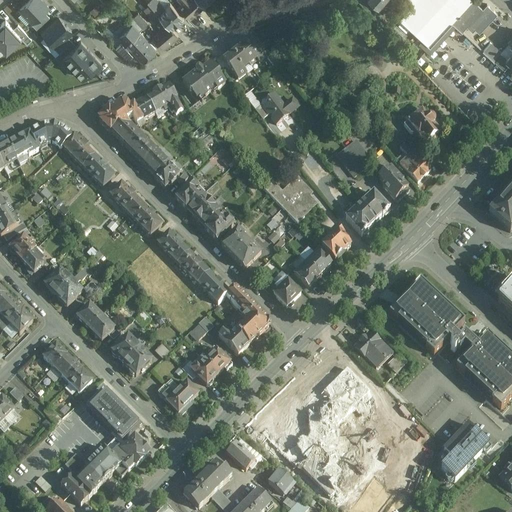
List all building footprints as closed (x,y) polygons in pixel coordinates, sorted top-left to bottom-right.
[(41,0),(30,0),(20,10),(32,23),(48,8),(41,0)] [(168,8),(165,10),(158,3),(158,2),(156,0),(150,0),(148,3),(153,8),(158,15),(167,25),(170,28),(183,16),(170,2),(166,6),(168,8)] [(197,0),(178,0),(182,4),(180,7),(179,7),(190,19),(190,18),(203,7),(204,7),(197,0)] [(358,0),(367,8),(372,4),(367,0),(358,0)] [(367,0),(372,4),(378,9),(385,0),(367,0)] [(471,0),(409,0),(414,4),(400,20),(430,48),(437,39),(452,23),(473,1),(471,0)] [(482,10),(473,1),(452,23),(462,32),(467,27),(473,33),(475,30),(479,34),(497,15),(487,5),(482,10)] [(148,24),(138,14),(133,19),(136,22),(143,29),(148,24)] [(167,25),(158,15),(156,17),(153,19),(159,25),(160,25),(163,28),(167,25)] [(59,19),(43,34),(56,48),(72,33),(59,19)] [(22,39),(5,21),(0,25),(0,47),(6,53),(22,39)] [(143,29),(136,22),(131,26),(138,33),(139,32),(143,29)] [(178,36),(170,28),(167,25),(163,28),(154,36),(164,48),(178,36)] [(138,33),(131,26),(119,37),(143,63),(144,62),(156,51),(139,32),(138,33)] [(511,37),(508,42),(511,45),(511,52),(506,59),(502,55),(501,55),(495,61),(505,70),(510,64),(511,65),(511,68),(508,73),(511,76),(511,37)] [(266,58),(251,39),(237,50),(252,68),(250,65),(256,60),(259,63),(266,58)] [(81,42),(63,58),(82,78),(90,71),(92,73),(102,65),(81,42)] [(503,55),(490,43),(483,51),(495,61),(501,55),(502,55),(503,55)] [(127,61),(132,56),(121,44),(116,48),(127,61)] [(223,61),(227,66),(238,80),(247,74),(242,68),(248,64),(251,69),(252,68),(237,50),(223,61)] [(280,65),(272,55),(267,59),(275,69),(280,65)] [(223,61),(221,57),(215,61),(222,70),(227,66),(223,61)] [(210,64),(202,71),(200,69),(198,69),(195,71),(195,73),(182,84),(191,95),(194,93),(199,100),(203,96),(204,98),(212,93),(211,92),(215,89),(217,92),(225,86),(218,77),(219,76),(210,64)] [(372,66),(361,75),(371,89),(382,80),(372,66)] [(168,87),(161,91),(165,99),(166,98),(173,94),(168,87)] [(161,91),(146,100),(155,115),(163,111),(164,113),(167,112),(165,109),(168,108),(170,106),(166,98),(165,99),(161,91)] [(247,96),(254,110),(260,107),(252,93),(247,96)] [(183,112),(173,94),(166,98),(170,106),(168,108),(172,115),(174,113),(176,117),(183,112)] [(275,96),(269,101),(268,106),(264,110),(268,116),(272,117),(271,120),(276,126),(283,121),(283,119),(289,115),(283,107),(275,96)] [(146,100),(134,107),(134,106),(130,108),(128,106),(125,104),(121,104),(110,111),(108,110),(97,121),(100,123),(99,124),(110,135),(111,134),(119,143),(123,148),(124,147),(141,165),(141,166),(145,170),(146,170),(154,178),(153,179),(154,180),(167,166),(127,124),(133,120),(136,125),(136,126),(137,126),(155,115),(146,100)] [(298,108),(292,100),(283,107),(289,115),(298,108)] [(264,110),(261,107),(255,112),(262,121),(268,116),(264,110)] [(426,118),(422,112),(403,126),(414,140),(418,137),(425,146),(430,142),(434,143),(437,141),(436,137),(444,131),(437,122),(435,122),(434,120),(433,118),(432,117),(430,117),(428,117),(426,118)] [(51,126),(47,127),(42,128),(29,135),(36,148),(41,145),(43,147),(48,144),(52,148),(53,148),(68,133),(64,130),(60,128),(55,127),(51,126)] [(68,133),(58,143),(63,148),(73,138),(68,133)] [(29,135),(8,146),(16,162),(28,155),(29,157),(38,152),(36,148),(29,135)] [(102,166),(86,150),(87,149),(83,145),(82,146),(74,138),(73,138),(63,148),(62,149),(103,190),(114,179),(106,170),(107,170),(103,166),(102,166)] [(369,160),(355,143),(346,150),(360,168),(369,160)] [(430,172),(404,145),(399,150),(408,158),(399,167),(417,185),(430,172)] [(8,146),(0,150),(0,162),(4,170),(10,167),(12,169),(18,165),(16,162),(8,146)] [(360,168),(346,150),(337,157),(355,180),(363,173),(360,168)] [(228,167),(233,162),(228,157),(223,161),(228,167)] [(369,160),(360,168),(363,173),(373,166),(369,160)] [(178,176),(167,166),(154,180),(164,190),(169,186),(171,188),(176,183),(175,183),(174,181),(178,176)] [(403,182),(390,168),(378,180),(384,186),(382,188),(397,204),(409,192),(401,184),(403,182)] [(184,174),(175,183),(176,183),(180,187),(188,178),(184,174)] [(296,179),(280,194),(272,186),(265,193),(297,225),(304,219),(302,217),(315,204),(307,196),(310,193),(296,179)] [(72,180),(66,186),(70,189),(76,184),(72,180)] [(191,184),(174,200),(186,213),(189,210),(189,209),(202,196),(202,197),(202,196),(197,191),(197,190),(191,184)] [(150,215),(132,197),(133,196),(129,192),(128,193),(122,186),(110,197),(150,239),(162,227),(153,219),(154,218),(150,214),(150,215)] [(511,187),(488,215),(510,234),(511,231),(511,187)] [(390,212),(373,194),(370,197),(368,195),(361,202),(363,204),(359,208),(375,224),(382,218),(383,218),(390,212)] [(202,196),(189,209),(189,210),(198,219),(211,206),(202,197),(202,196)] [(211,206),(198,219),(207,228),(220,215),(211,206)] [(375,224),(359,208),(346,221),(362,238),(369,232),(368,231),(375,224)] [(7,210),(0,214),(0,236),(1,238),(4,237),(19,228),(19,227),(9,209),(7,210)] [(226,220),(221,215),(220,215),(207,228),(204,231),(216,243),(233,227),(226,220)] [(112,233),(118,227),(113,222),(107,227),(112,233)] [(23,225),(19,227),(19,228),(4,237),(7,242),(15,237),(27,230),(23,225)] [(121,226),(111,236),(115,240),(125,230),(121,226)] [(336,230),(323,243),(325,245),(321,250),(334,264),(336,262),(336,263),(339,263),(343,259),(343,256),(342,256),(350,248),(342,239),(343,237),(336,230)] [(237,231),(221,247),(232,259),(247,245),(242,240),(244,238),(237,231)] [(177,243),(169,234),(157,246),(177,266),(189,255),(181,247),(182,246),(178,242),(177,243)] [(36,250),(24,237),(10,250),(11,250),(10,253),(13,257),(16,256),(22,263),(36,250)] [(129,241),(123,247),(129,252),(136,245),(133,241),(131,243),(129,241)] [(281,241),(273,249),(277,253),(285,245),(281,241)] [(251,250),(247,245),(232,259),(244,271),(260,254),(254,248),(251,250)] [(36,250),(22,263),(28,269),(26,271),(31,277),(33,275),(34,275),(43,267),(41,264),(43,262),(39,256),(41,254),(37,249),(36,250)] [(323,259),(317,253),(306,264),(319,279),(331,267),(326,262),(328,260),(325,257),(323,259)] [(197,263),(189,255),(177,266),(197,286),(209,275),(201,267),(201,266),(198,262),(197,263)] [(284,264),(276,256),(272,260),(280,268),(284,264)] [(319,279),(306,264),(294,276),(308,290),(319,279)] [(85,267),(71,282),(75,286),(81,280),(82,281),(87,276),(89,278),(93,275),(85,267)] [(60,271),(46,285),(50,289),(49,292),(54,297),(57,296),(71,282),(60,271)] [(163,280),(159,275),(155,279),(159,284),(163,280)] [(217,283),(209,275),(197,286),(218,307),(224,300),(229,295),(221,287),(222,286),(218,282),(217,283)] [(301,297),(288,283),(287,283),(285,281),(275,290),(277,293),(273,297),(286,310),(287,309),(290,310),(294,307),(293,304),(301,297)] [(71,282),(57,296),(58,296),(56,299),(61,304),(64,303),(68,307),(82,294),(75,286),(71,282)] [(423,282),(395,312),(436,351),(447,340),(460,351),(464,347),(472,354),(459,368),(502,408),(511,397),(511,358),(508,354),(488,335),(477,347),(465,335),(461,340),(455,334),(466,322),(423,282)] [(94,285),(85,294),(89,298),(98,289),(94,285)] [(511,287),(511,288),(509,286),(507,288),(505,290),(507,292),(499,301),(497,303),(511,316),(511,287)] [(268,324),(234,290),(229,295),(224,300),(227,304),(229,302),(250,323),(248,325),(245,323),(235,333),(249,347),(268,328),(268,324)] [(100,296),(97,292),(90,298),(94,302),(100,296)] [(6,297),(0,302),(0,315),(1,317),(14,305),(11,302),(12,300),(8,295),(7,296),(6,297)] [(1,317),(0,317),(0,329),(3,332),(9,326),(9,325),(22,313),(14,305),(1,317)] [(102,319),(90,306),(86,310),(85,310),(81,313),(82,314),(77,319),(90,331),(102,319)] [(22,313),(9,325),(9,326),(19,336),(33,323),(22,312),(22,313)] [(150,322),(142,314),(134,321),(143,329),(150,322)] [(102,319),(90,331),(101,343),(108,337),(114,331),(109,325),(112,322),(106,316),(102,319)] [(213,329),(205,321),(199,327),(207,334),(213,329)] [(199,327),(189,336),(197,344),(207,334),(199,327)] [(116,329),(114,331),(108,337),(113,342),(121,334),(116,329)] [(249,347),(235,333),(231,337),(225,331),(219,337),(238,357),(249,347)] [(372,331),(356,348),(379,372),(387,364),(398,375),(411,362),(401,352),(397,356),(372,331)] [(123,341),(116,347),(117,349),(112,353),(113,354),(112,357),(115,360),(118,359),(124,365),(140,350),(128,338),(124,342),(123,341)] [(66,357),(56,346),(43,359),(53,369),(66,357)] [(162,358),(168,355),(163,346),(157,349),(162,358)] [(233,367),(220,354),(219,355),(213,349),(207,355),(210,358),(204,363),(218,377),(224,371),(226,373),(233,367)] [(140,350),(124,365),(130,371),(129,375),(132,377),(135,377),(136,378),(141,373),(142,374),(149,367),(148,366),(152,362),(140,350)] [(74,365),(66,357),(53,369),(61,377),(74,365)] [(204,363),(202,360),(191,371),(207,388),(207,387),(208,388),(209,388),(213,385),(212,383),(218,377),(204,363)] [(82,373),(74,365),(61,377),(69,385),(82,373)] [(294,401),(260,432),(291,467),(300,467),(312,480),(317,475),(336,496),(344,496),(366,475),(359,467),(368,460),(368,409),(361,401),(367,396),(345,372),(320,395),(320,400),(325,406),(313,417),(309,417),(294,401)] [(92,383),(82,373),(69,385),(73,389),(72,389),(79,396),(92,383)] [(186,384),(173,397),(169,394),(169,393),(164,388),(157,395),(181,419),(194,406),(191,403),(198,396),(186,384)] [(23,398),(15,389),(9,395),(18,403),(23,398)] [(14,412),(2,399),(0,401),(0,416),(4,421),(14,412)] [(56,417),(48,409),(43,414),(51,422),(56,417)] [(138,428),(129,419),(120,428),(129,437),(138,428)] [(489,446),(468,427),(443,452),(451,459),(441,470),(454,483),(489,446)] [(117,440),(105,451),(112,458),(119,451),(121,453),(126,448),(117,440)] [(149,456),(134,440),(126,448),(121,453),(124,457),(135,468),(136,469),(149,456)] [(248,448),(240,441),(236,445),(244,453),(248,448)] [(236,445),(226,455),(245,473),(255,462),(244,453),(236,445)] [(28,450),(24,446),(19,451),(23,455),(28,450)] [(262,459),(248,448),(244,453),(255,462),(257,464),(262,459)] [(85,469),(84,470),(86,472),(87,472),(102,487),(115,474),(121,480),(128,474),(105,451),(104,450),(85,469)] [(119,451),(112,458),(117,463),(124,457),(121,453),(119,451)] [(135,468),(124,457),(117,463),(128,474),(135,468)] [(85,468),(76,459),(74,461),(68,468),(74,474),(76,477),(78,475),(81,478),(75,484),(70,479),(60,488),(81,508),(88,501),(96,493),(102,487),(87,472),(86,472),(84,470),(85,469),(84,469),(85,468)] [(215,465),(183,497),(198,511),(210,499),(218,492),(232,478),(225,471),(223,472),(215,465)] [(511,466),(510,469),(511,470),(507,474),(506,473),(499,480),(510,490),(511,489),(511,490),(511,466)] [(293,485),(279,473),(268,485),(283,498),(293,485)] [(45,494),(51,488),(41,478),(35,484),(45,494)] [(236,511),(264,511),(272,505),(258,491),(237,511),(236,511)] [(236,511),(237,511),(218,492),(210,499),(222,511),(236,511)] [(57,501),(55,503),(53,500),(47,506),(50,509),(46,511),(66,511),(67,510),(57,501)] [(295,507),(287,500),(282,505),(291,511),(292,510),(295,507)] [(306,511),(309,509),(300,502),(295,507),(292,510),(294,511),(306,511)]
